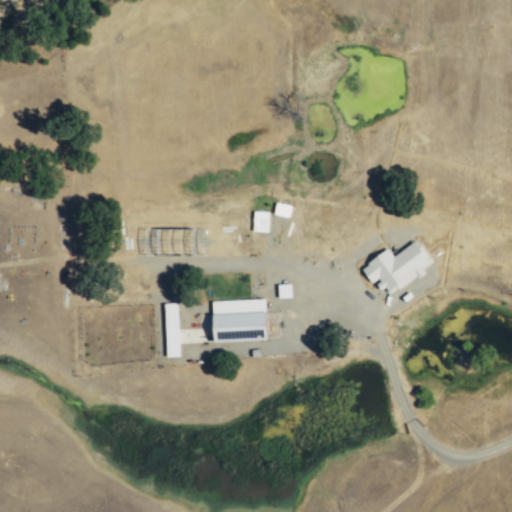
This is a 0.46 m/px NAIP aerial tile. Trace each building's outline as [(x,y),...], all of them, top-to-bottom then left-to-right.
[(287,218),(289,207),(275,203),(272,214),(287,218)] [(251,231),(267,232),(268,212),(252,212),(251,231)] [(428,262),(414,241),(391,257),(386,250),(359,268),(370,283),(375,280),(386,296),(423,271),(420,267),(428,262)] [(211,342),(265,340),(264,299),(210,301),(211,342)] [(164,358),(178,357),(176,303),(163,304),(164,358)]
